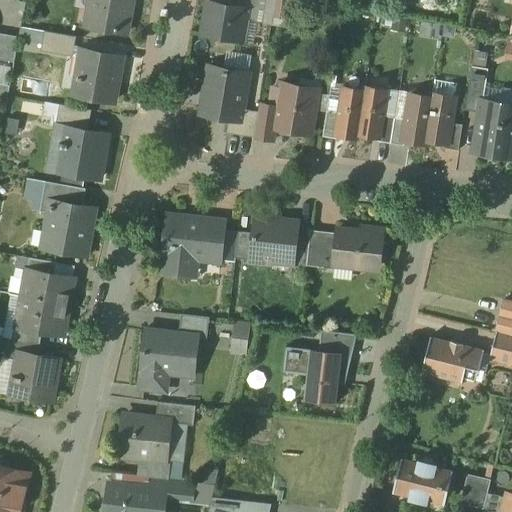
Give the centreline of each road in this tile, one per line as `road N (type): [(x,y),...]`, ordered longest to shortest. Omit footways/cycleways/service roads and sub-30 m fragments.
road 1 (residential): [(433,192),(361,482),(361,511)]
road 2 (residential): [(89,436),(152,156)]
road 3 (residential): [(152,156),(433,192)]
road 4 (residential): [(152,156),(177,0)]
